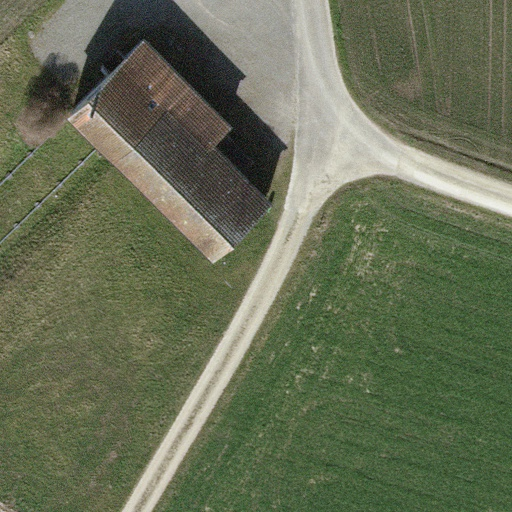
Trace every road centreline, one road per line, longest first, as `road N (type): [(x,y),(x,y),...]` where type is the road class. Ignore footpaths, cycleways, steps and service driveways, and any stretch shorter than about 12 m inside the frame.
road 1 (track): [(333,139),(221,374),(139,511)]
road 2 (track): [(511,201),(333,139)]
road 3 (track): [(307,0),(333,139)]
